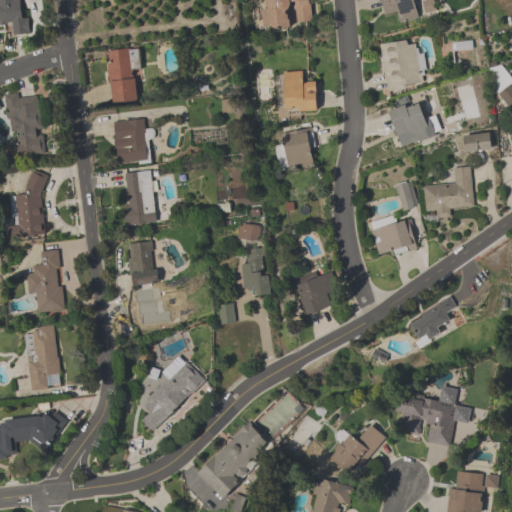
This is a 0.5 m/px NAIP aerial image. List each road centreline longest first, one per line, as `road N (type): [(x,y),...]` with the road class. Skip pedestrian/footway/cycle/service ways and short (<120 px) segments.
road 1 (tertiary): [(0,503),(154,479),(242,398),(511,223)]
road 2 (residential): [(61,0),(110,402),(49,498),(48,511)]
road 3 (residential): [(343,0),(354,107),(343,219),(373,318)]
